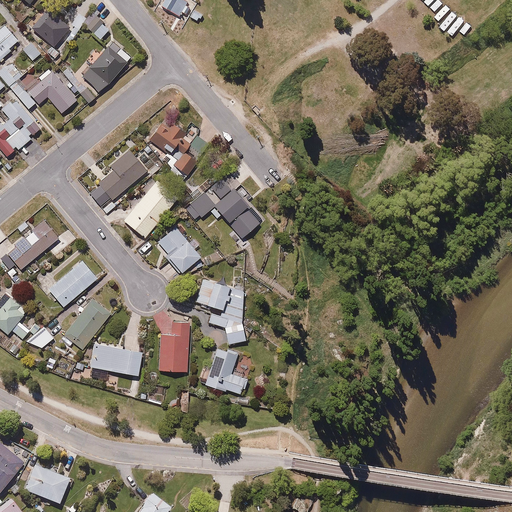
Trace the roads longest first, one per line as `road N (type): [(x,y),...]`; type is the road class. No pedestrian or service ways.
road 1 (unclassified): [(0,400),(111,450),(283,461),(511,497)]
road 2 (residential): [(45,167),(172,56)]
road 3 (residential): [(172,56),(274,179)]
road 4 (residential): [(45,167),(144,289)]
